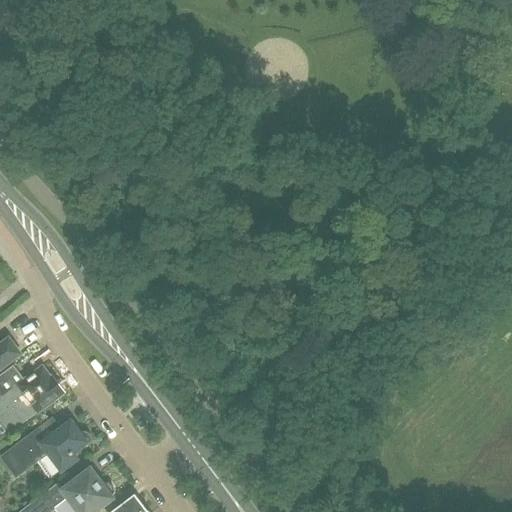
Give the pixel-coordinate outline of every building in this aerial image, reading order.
[(8,337),(0,343),(0,370),(21,354),(8,337)] [(63,393),(60,389),(62,386),(58,381),(54,381),(52,377),(50,378),(42,367),(5,394),(0,388),(0,420),(9,433),(63,393)] [(81,432),(72,419),(43,440),(35,430),(0,456),(0,457),(16,479),(51,452),(62,467),(77,456),(74,453),(88,442),(90,438),(89,433),(85,431),(81,432)] [(90,469),(63,490),(57,483),(18,511),(50,511),(68,499),(77,511),(94,511),(112,499),(90,469)] [(144,511),(134,498),(114,511),(144,511)]
